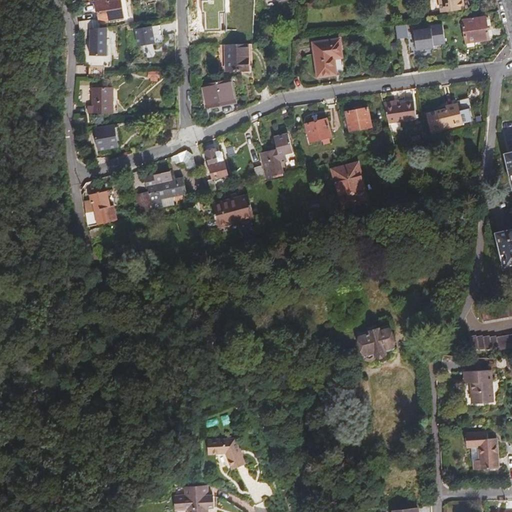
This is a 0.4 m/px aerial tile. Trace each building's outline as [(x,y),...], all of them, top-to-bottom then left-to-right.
[(118,0),(94,0),(92,1),(97,23),(122,19),(120,7),(118,0)] [(224,12),(223,0),(208,0),(208,1),(204,2),(204,12),(205,12),(206,31),(220,30),(219,12),(224,12)] [(437,0),(440,13),(464,9),(462,0),(437,0)] [(484,17),(460,20),(463,43),(487,40),(485,29),(484,17)] [(80,32),(88,30),(91,30),(90,22),(76,24),(77,32),(80,32)] [(398,41),(409,40),(407,25),(397,26),(398,41)] [(420,48),(447,44),(444,25),(417,29),(420,48)] [(131,30),(134,47),(157,43),(159,41),(156,26),(131,30)] [(100,46),(103,46),(103,42),(103,37),(102,37),(102,28),(91,30),(88,30),(88,37),(87,37),(86,55),(100,56),(100,46)] [(88,37),(88,30),(80,32),(79,40),(83,40),(83,38),(87,37),(88,37)] [(337,40),(310,44),(315,78),(327,76),(333,75),(331,59),(330,55),(339,54),(337,40)] [(244,46),(222,46),(223,72),(237,72),(245,71),(244,46)] [(98,67),(85,67),(85,77),(99,77),(98,67)] [(227,80),(199,86),(204,109),(232,103),(227,80)] [(86,113),(111,113),(111,101),(111,88),(89,88),(89,107),(86,107),(86,113)] [(399,104),(391,105),(394,123),(413,120),(411,102),(399,104)] [(443,109),(423,115),(428,131),(466,121),(463,111),(456,113),(454,105),(448,106),(443,108),(443,109)] [(355,111),(344,113),(348,131),(369,127),(365,109),(355,111)] [(173,115),(163,116),(164,129),(174,128),(173,115)] [(312,123),(303,125),(307,142),(328,137),(323,120),(312,123)] [(112,126),(91,128),(94,150),(105,148),(115,147),(112,126)] [(256,155),(263,181),(279,177),(278,174),(279,174),(276,164),(283,162),(281,155),(289,153),(284,135),(276,137),(270,139),(273,151),(256,155)] [(216,146),(220,159),(225,157),(221,145),(216,146)] [(207,151),(202,152),(210,179),(224,176),(218,154),(216,153),(213,154),(212,150),(207,151)] [(182,152),(172,156),(176,173),(192,169),(190,157),(182,152)] [(339,209),(366,202),(355,163),(328,170),(339,209)] [(261,182),(258,168),(251,169),(254,184),(261,182)] [(142,180),(150,211),(175,205),(173,197),(183,195),(179,178),(170,181),(169,173),(159,176),(142,180)] [(86,227),(114,221),(110,205),(107,206),(104,192),(95,194),(86,196),(88,205),(82,206),(86,227)] [(144,193),(132,197),(136,209),(148,206),(144,193)] [(213,227),(214,228),(252,219),(246,196),(208,206),(212,219),(203,222),(205,229),(213,227)] [(321,209),(308,213),(312,231),(326,227),(321,209)] [(101,229),(92,231),(94,239),(103,237),(101,229)] [(511,231),(495,235),(503,269),(511,267),(511,231)] [(511,303),(484,308),(486,321),(511,316),(511,303)] [(367,337),(359,339),(364,356),(372,360),(384,356),(384,352),(391,349),(388,338),(387,339),(384,332),(376,334),(374,330),(366,333),(367,337)] [(471,334),(468,335),(470,348),(474,347),(475,349),(480,348),(480,349),(486,348),(486,350),(491,350),(491,351),(511,348),(511,334),(488,338),(488,336),(483,337),(483,336),(477,337),(477,335),(472,336),(471,334)] [(489,371),(463,373),(463,384),(469,384),(470,392),(471,405),(491,404),(489,371)] [(486,434),(465,435),(466,448),(478,448),(478,454),(478,462),(473,462),(473,471),(497,470),(495,440),(486,440),(486,434)] [(232,440),(205,441),(206,455),(223,454),(230,470),(243,465),(232,440)] [(204,488),(180,490),(182,511),(184,511),(183,511),(204,511),(204,510),(211,509),(210,504),(210,498),(205,498),(204,488)]
